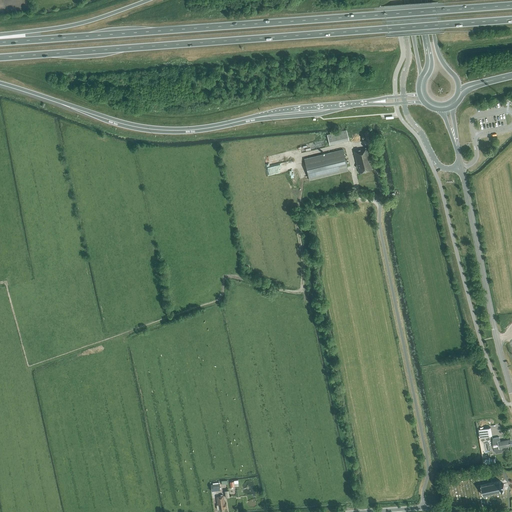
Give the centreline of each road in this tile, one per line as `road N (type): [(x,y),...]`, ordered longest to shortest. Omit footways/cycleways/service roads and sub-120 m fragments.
road 1 (trunk): [(0,57),(511,19)]
road 2 (trunk): [(511,5),(0,42)]
road 3 (trunk): [(0,83),(146,127),(368,104)]
road 4 (unclassified): [(423,507),(428,463),(377,200)]
road 5 (tertiary): [(511,392),(461,167)]
road 6 (trunk): [(149,0),(88,21),(0,36)]
